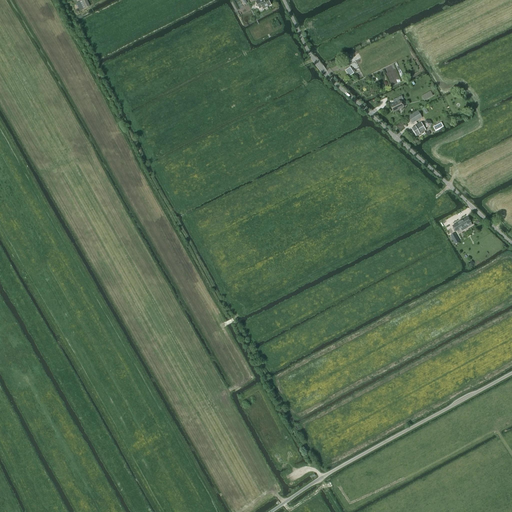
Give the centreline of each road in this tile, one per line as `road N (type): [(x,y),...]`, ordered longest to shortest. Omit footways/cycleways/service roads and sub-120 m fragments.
road 1 (tertiary): [(511,243),(324,73),(283,0)]
road 2 (unclassified): [(321,478),(511,372)]
